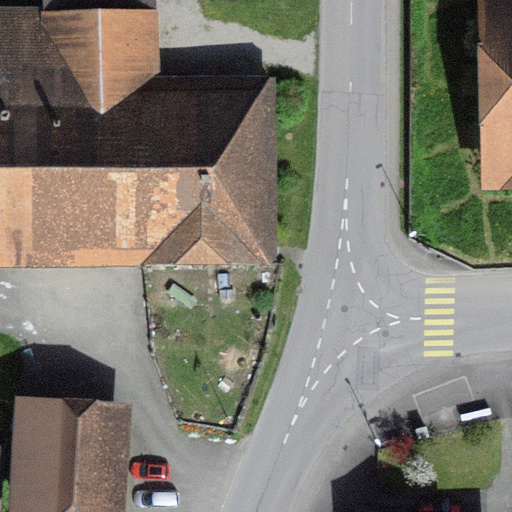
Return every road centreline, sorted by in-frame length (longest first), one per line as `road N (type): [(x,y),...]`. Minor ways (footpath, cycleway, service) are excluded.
road 1 (residential): [(349,0),(350,324)]
road 2 (tertiary): [(350,324),(296,416),(255,511)]
road 3 (tertiary): [(350,324),(511,315)]
